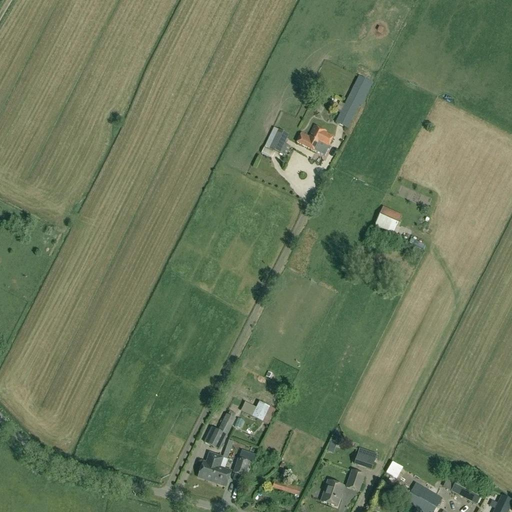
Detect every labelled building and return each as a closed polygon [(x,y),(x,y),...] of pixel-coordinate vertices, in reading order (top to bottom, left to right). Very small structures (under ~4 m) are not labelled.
[(359,77),(335,124),(347,130),(359,106),(361,107),(373,84),(359,77)] [(309,137),(301,134),(296,143),(316,153),(320,144),(328,148),(333,138),(326,134),(326,133),(314,127),(309,137)] [(280,154),(288,136),(273,128),(265,147),(280,154)] [(401,216),(383,207),(378,218),(397,226),(401,216)] [(240,412),(268,426),(275,410),(270,408),(274,399),(263,394),(256,408),(245,403),(240,412)] [(220,452),(236,420),(226,415),(218,432),(211,428),(204,443),(220,452)] [(333,435),(331,442),(336,444),(339,443),(341,438),(333,435)] [(376,454),(359,449),(354,465),(371,471),(376,454)] [(198,479),(226,488),(231,472),(219,468),(223,459),(209,454),(206,463),(203,463),(198,479)] [(238,459),(233,474),(245,478),(246,473),(248,474),(253,464),(238,459)] [(282,470),(280,480),(287,482),(290,472),(282,470)] [(351,471),(346,489),(359,494),(365,476),(351,471)] [(451,492),(477,505),(484,492),(457,479),(451,492)] [(301,488),(274,480),(272,488),(298,496),(301,488)] [(337,507),(344,488),(328,482),(321,502),(337,507)] [(396,485),(391,494),(422,511),(439,511),(440,510),(436,508),(441,499),(415,484),(410,492),(396,485)] [(507,511),(511,503),(511,501),(501,497),(494,511),(507,511)]
